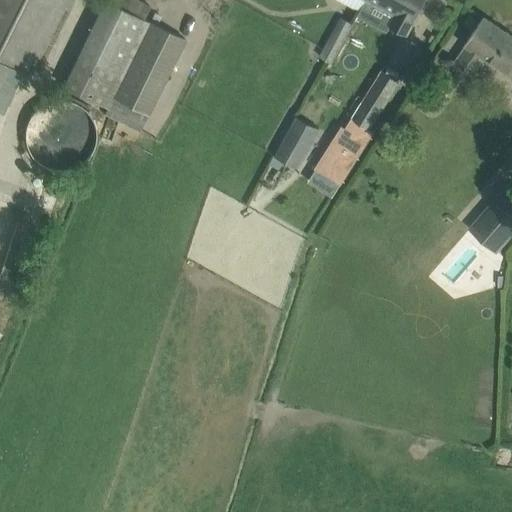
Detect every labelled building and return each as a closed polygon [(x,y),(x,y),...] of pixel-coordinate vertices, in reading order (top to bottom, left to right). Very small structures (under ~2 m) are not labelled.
[(22,74),(28,77),(66,0),(0,0),(0,113),(2,114),(22,74)] [(144,20),(151,5),(138,0),(105,0),(105,1),(144,20)] [(407,34),(421,7),(424,0),(368,0),(395,14),(389,25),(407,34)] [(63,87),(107,108),(126,70),(149,22),(144,20),(105,1),(63,87)] [(511,36),(484,17),(472,34),(465,44),(466,45),(453,64),(472,77),(485,58),(511,75),(511,36)] [(161,87),(185,40),(149,22),(126,70),(161,87)] [(331,65),(345,38),(332,31),(317,58),(323,60),(326,62),(327,63),(331,65)] [(371,125),(391,94),(374,83),(354,114),(346,127),(363,138),(371,125)] [(95,143),(96,136),(95,128),(93,121),(89,115),(84,109),(78,105),(71,102),(64,100),(56,100),(49,102),(42,105),(36,109),(31,115),(27,121),(25,128),(24,136),(25,143),(27,150),(31,157),(36,162),(42,167),(49,170),(56,171),(64,171),(71,170),(78,167),(84,162),(89,157),(93,150),(95,143)] [(295,116),(274,155),(297,168),(319,129),(295,116)] [(341,127),(316,168),(341,184),(366,143),(362,140),(344,129),(341,127)] [(511,185),(508,182),(479,216),(508,240),(511,235),(511,185)] [(0,194),(0,276),(27,205),(0,194)] [(508,280),(509,255),(485,254),(484,279),(508,280)]
